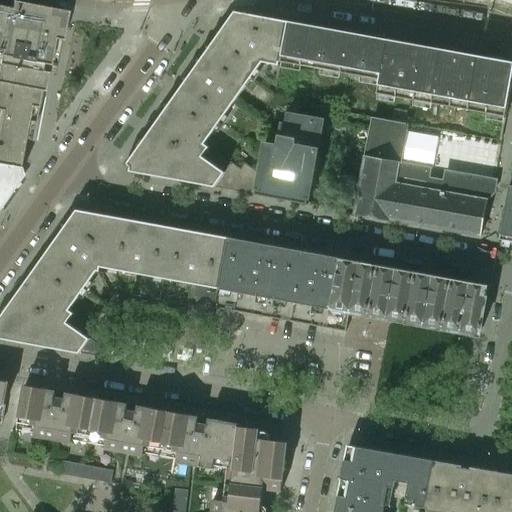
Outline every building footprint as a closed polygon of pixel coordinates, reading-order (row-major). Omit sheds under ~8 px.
[(31,26),(34,13),(0,6),(0,55),(37,63),(44,28),(31,26)] [(287,21),(235,11),(209,47),(246,73),(252,65),(257,69),(262,62),(279,65),(280,61),(287,21)] [(351,32),(287,21),(280,61),(344,73),(351,32)] [(389,39),(351,32),(344,73),(381,79),(389,39)] [(444,49),(389,39),(381,79),(378,93),(434,103),(444,49)] [(209,47),(177,92),(214,118),(220,110),(225,114),(246,85),(241,81),(246,73),(209,47)] [(462,52),(444,49),(434,103),(452,106),(462,52)] [(479,55),(462,52),(452,106),(469,109),(479,55)] [(17,165),(29,106),(34,107),(34,108),(35,108),(42,71),(41,71),(36,70),(37,63),(0,55),(0,162),(17,165)] [(511,61),(479,55),(469,109),(506,116),(511,78),(511,61)] [(177,92),(126,164),(130,166),(129,171),(142,173),(148,163),(158,170),(162,166),(169,171),(165,177),(256,194),(256,193),(260,174),(244,162),(240,168),(231,162),(224,171),(202,156),(209,147),(204,143),(214,130),(208,126),(214,118),(177,92)] [(310,203),(325,119),(287,111),(286,122),(283,122),(278,146),(265,143),(260,174),(256,193),(310,203)] [(409,124),(392,121),(374,117),(356,212),(481,235),(487,199),(493,192),(495,180),(447,171),(445,182),(431,179),(433,168),(402,163),(409,124)] [(0,203),(20,175),(17,167),(17,165),(0,162),(0,203)] [(511,240),(511,185),(509,185),(500,238),(511,240)] [(109,261),(115,228),(106,226),(108,215),(77,209),(43,257),(80,284),(85,276),(90,280),(97,270),(100,271),(102,260),(109,261)] [(164,271),(172,227),(117,217),(115,228),(109,261),(120,263),(119,270),(154,276),(155,270),(164,271)] [(219,288),(229,237),(172,227),(164,271),(174,273),(173,280),(190,283),(185,311),(135,302),(132,318),(210,332),(218,288),(219,288)] [(271,318),(284,247),(229,237),(219,288),(216,308),(271,318)] [(327,328),(340,257),(284,247),(271,318),(327,328)] [(69,309),(79,296),(74,292),(80,284),(43,257),(0,317),(0,338),(6,339),(13,330),(23,337),(26,332),(34,338),(30,344),(98,356),(104,348),(103,347),(125,316),(128,301),(118,299),(90,338),(67,322),(74,313),(69,309)] [(345,331),(349,312),(358,261),(340,257),(327,328),(345,331)] [(366,315),(376,264),(358,261),(349,312),(366,315)] [(385,318),(395,267),(376,264),(366,315),(385,318)] [(403,321),(412,271),(395,267),(385,318),(403,321)] [(421,325),(430,274),(412,271),(403,321),(421,325)] [(441,328),(450,277),(430,274),(421,325),(441,328)] [(459,332),(469,281),(450,277),(441,328),(459,332)] [(480,330),(487,290),(483,283),(469,281),(459,332),(474,334),(480,330)] [(0,423),(1,421),(8,381),(0,379),(0,423)] [(73,432),(90,435),(97,397),(66,392),(65,399),(55,397),(56,390),(25,384),(18,422),(36,425),(34,435),(71,442),(73,432)] [(128,403),(97,397),(90,435),(107,438),(105,448),(143,455),(145,445),(162,448),(168,410),(138,405),(136,411),(127,410),(128,403)] [(199,416),(168,410),(162,448),(178,451),(176,461),(214,468),(216,457),(235,461),(241,426),(241,423),(209,417),(207,424),(198,423),(199,416)] [(259,428),(241,426),(235,461),(232,483),(264,487),(264,488),(281,490),(287,441),(257,438),(259,428)] [(435,460),(353,445),(347,444),(346,450),(341,477),(389,486),(394,487),(395,480),(409,482),(406,497),(417,498),(416,505),(427,507),(435,460)] [(462,465),(435,460),(427,507),(426,510),(439,511),(454,511),(489,511),(497,471),(470,466),(470,468),(462,467),(462,465)] [(61,473),(111,483),(114,470),(64,461),(61,473)] [(511,511),(511,473),(497,471),(489,511),(511,511)] [(389,486),(341,477),(338,495),(385,504),(389,486)] [(260,511),(264,488),(264,487),(232,483),(226,482),(224,500),(213,499),(211,511),(260,511)] [(185,511),(188,490),(175,488),(172,511),(185,511)] [(338,495),(334,511),(383,511),(385,504),(338,495)]
